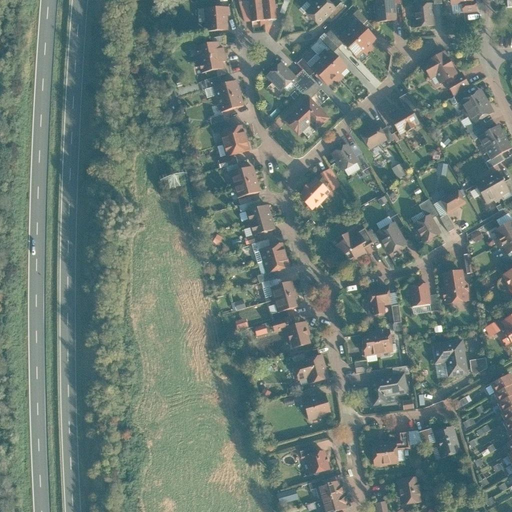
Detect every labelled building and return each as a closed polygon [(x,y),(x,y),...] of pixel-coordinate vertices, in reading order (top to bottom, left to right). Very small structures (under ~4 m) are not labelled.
[(262,20),(260,0),(247,0),(237,2),(243,22),(262,20)] [(275,19),(273,0),(260,0),(262,20),(275,19)] [(314,0),(309,6),(306,2),(298,10),(303,15),(304,13),(317,26),(328,16),(336,9),(335,7),(327,0),(314,0)] [(395,4),(394,0),(372,0),(375,23),(397,21),(395,4)] [(340,2),(335,7),(336,9),(328,16),(332,20),(346,8),(340,2)] [(434,26),(432,3),(412,4),(414,28),(434,26)] [(472,3),(461,4),(462,13),(476,12),(475,3),(472,3)] [(229,15),(228,6),(204,7),(205,31),(227,30),(226,15),(229,15)] [(357,22),(362,26),(367,21),(357,11),(352,16),(357,22)] [(362,26),(357,22),(348,31),(370,53),(373,50),(370,46),(376,40),(362,26)] [(370,53),(348,31),(339,40),(356,58),(363,52),(367,56),(370,53)] [(194,47),(196,60),(199,74),(223,69),(221,62),(225,62),(223,54),(222,47),(218,48),(217,43),(194,47)] [(346,67),(329,49),(326,52),(324,49),(316,56),(319,59),(340,81),(343,77),(340,74),(346,67)] [(457,74),(444,51),(420,64),(430,79),(435,77),(440,84),(444,82),(457,74)] [(314,72),(310,67),(301,59),(296,63),(302,70),(308,77),(314,72)] [(340,81),(319,59),(310,67),(314,72),(326,87),(333,80),(337,84),(340,81)] [(295,76),(280,61),(265,77),(279,92),(290,82),(295,77),(295,76)] [(302,70),(295,76),(295,77),(290,82),(302,94),(315,83),(308,77),(302,70)] [(460,72),(457,74),(444,82),(454,97),(462,92),(469,87),(460,72)] [(206,89),(212,87),(221,85),(218,77),(203,81),(206,89)] [(212,101),(239,93),(235,81),(221,85),(212,87),(214,96),(210,97),(212,101)] [(320,89),(315,83),(302,94),(307,98),(308,97),(310,98),(320,89)] [(480,90),(466,98),(459,103),(463,110),(460,112),(462,115),(487,102),(480,90)] [(466,98),(462,92),(454,97),(449,100),(453,106),(459,103),(466,98)] [(239,93),(212,101),(213,106),(216,105),(219,113),(243,107),(239,93)] [(399,98),(404,108),(408,106),(411,112),(416,109),(407,93),(399,98)] [(310,98),(308,97),(307,98),(283,122),(297,136),(308,126),(315,132),(330,118),(310,98)] [(487,102),(462,115),(465,119),(467,118),(471,125),(479,121),(493,113),(487,102)] [(411,112),(408,106),(404,108),(388,118),(398,136),(404,133),(404,134),(415,128),(414,127),(418,124),(411,112)] [(222,115),(208,119),(210,124),(223,121),(222,115)] [(228,119),(223,121),(210,124),(213,134),(217,133),(231,129),(228,119)] [(466,128),(469,134),(483,127),(479,121),(471,125),(466,128)] [(381,130),(377,123),(359,133),(369,150),(385,141),(386,141),(381,130)] [(217,133),(221,144),(245,138),(242,126),(231,129),(217,133)] [(387,127),(381,130),(386,141),(385,141),(387,144),(394,140),(387,127)] [(483,127),(469,134),(473,141),(478,138),(487,133),(483,127)] [(499,127),(487,133),(478,138),(482,145),(478,148),(480,152),(505,137),(499,127)] [(505,137),(480,152),(483,156),(486,154),(490,160),(500,154),(511,147),(505,137)] [(245,138),(221,144),(224,157),(249,151),(245,138)] [(355,157),(347,144),(330,153),(341,172),(352,166),(358,163),(355,157)] [(361,154),(355,157),(358,163),(352,166),(357,174),(369,168),(361,154)] [(504,161),(500,154),(490,160),(485,163),(489,170),(504,161)] [(234,156),(217,161),(219,169),(225,167),(236,164),(234,156)] [(398,179),(407,174),(401,163),(392,168),(398,179)] [(447,175),(448,164),(439,163),(437,174),(447,175)] [(236,164),(225,167),(226,172),(238,169),(236,164)] [(228,187),(256,179),(252,168),(229,174),(231,182),(227,183),(228,187)] [(322,178),(318,182),(326,190),(328,187),(332,191),(340,186),(330,169),(320,174),(322,178)] [(497,173),(486,179),(498,200),(509,193),(504,184),(497,173)] [(314,178),(296,197),(311,211),(314,208),(315,210),(327,197),(326,196),(329,193),(326,190),(318,182),(314,178)] [(259,191),(256,179),(228,187),(229,191),(233,190),(235,198),(259,191)] [(486,179),(475,186),(487,206),(498,200),(486,179)] [(465,204),(458,191),(439,201),(447,215),(465,204)] [(429,215),(431,219),(437,216),(428,200),(418,205),(425,217),(429,215)] [(250,203),(239,206),(241,211),(252,209),(250,203)] [(244,226),(271,218),(267,206),(244,213),(247,221),(243,222),(244,226)] [(395,223),(399,230),(403,227),(397,215),(390,219),(392,224),(395,223)] [(425,217),(411,225),(422,244),(440,233),(431,219),(429,215),(425,217)] [(453,229),(446,215),(440,219),(447,232),(453,229)] [(274,230),(271,218),(244,226),(245,230),(249,229),(251,236),(258,234),(274,230)] [(493,241),(495,246),(511,236),(511,220),(493,232),(497,238),(493,241)] [(392,224),(375,234),(387,257),(408,246),(399,230),(395,223),(392,224)] [(356,236),(363,248),(372,243),(364,228),(354,234),(356,236)] [(472,234),(475,242),(483,239),(480,230),(472,234)] [(353,261),(366,253),(363,248),(356,236),(353,238),(350,232),(340,238),(342,241),(334,245),(341,256),(343,255),(345,258),(347,259),(349,260),(351,259),(353,261)] [(261,242),(258,234),(251,236),(246,238),(249,246),(251,245),(261,242)] [(511,251),(511,236),(495,246),(498,250),(503,248),(507,254),(511,251)] [(267,240),(261,242),(251,245),(253,253),(258,252),(258,251),(270,247),(267,240)] [(261,262),(286,255),(282,244),(270,247),(258,251),(258,252),(261,262)] [(289,267),(286,255),(261,262),(265,274),(273,272),(289,267)] [(471,273),(468,255),(461,256),(464,274),(471,273)] [(511,269),(501,277),(511,295),(511,269)] [(441,287),(444,305),(470,302),(467,284),(464,284),(463,271),(442,274),(443,287),(441,287)] [(275,279),(273,272),(265,274),(256,276),(258,284),(259,284),(275,279)] [(277,286),(275,279),(259,284),(261,291),(269,289),(277,286)] [(269,302),(297,295),(293,282),(277,286),(269,289),(271,297),(268,298),(269,302)] [(428,284),(407,287),(410,308),(431,305),(430,297),(428,284)] [(387,287),(368,289),(371,317),(384,315),(383,306),(390,305),(387,287)] [(300,307),(297,295),(269,302),(270,306),(274,305),(276,313),(286,311),(300,307)] [(436,296),(430,297),(431,305),(432,312),(438,311),(436,296)] [(400,323),(398,306),(390,307),(393,324),(400,323)] [(286,311),(276,313),(271,315),(273,322),(288,318),(286,311)] [(511,316),(500,324),(505,333),(500,336),(505,347),(511,343),(511,344),(511,316)] [(246,318),(236,320),(238,328),(248,326),(246,318)] [(291,326),(288,318),(273,322),(270,323),(273,334),(283,332),(284,328),(291,326)] [(310,336),(305,322),(291,326),(284,328),(283,332),(287,344),(288,343),(290,350),(309,344),(307,337),(310,336)] [(266,324),(255,326),(256,336),(268,334),(266,324)] [(392,353),(389,330),(375,332),(378,355),(392,353)] [(378,355),(375,332),(360,335),(364,358),(378,355)] [(467,376),(462,340),(431,345),(434,366),(445,364),(447,379),(467,376)] [(297,383),(306,380),(307,385),(328,380),(321,355),(319,356),(317,348),(303,353),(305,360),(292,364),(297,383)] [(485,359),(470,362),(471,371),(474,377),(487,369),(485,359)] [(356,362),(357,372),(368,371),(366,361),(356,362)] [(392,369),(393,375),(404,374),(409,373),(408,367),(392,369)] [(393,375),(368,379),(372,407),(386,405),(385,398),(406,394),(404,374),(393,375)] [(494,395),(511,385),(511,378),(510,375),(489,386),(494,395)] [(493,396),(497,404),(511,396),(511,385),(494,395),(493,396)] [(330,416),(324,394),(309,398),(308,396),(300,398),(307,423),(330,416)] [(496,405),(501,414),(511,407),(511,396),(497,404),(496,405)] [(403,401),(405,409),(414,408),(413,399),(403,401)] [(499,415),(504,423),(511,419),(511,407),(501,414),(499,415)] [(466,428),(475,424),(472,419),(463,423),(466,428)] [(507,434),(511,431),(511,419),(504,423),(502,425),(507,434)] [(461,454),(453,427),(432,434),(441,460),(461,454)] [(431,430),(418,433),(421,445),(429,443),(427,437),(432,436),(431,430)] [(398,442),(395,443),(396,452),(409,451),(407,434),(398,434),(398,442)] [(396,452),(395,443),(370,446),(372,468),(397,465),(396,452)] [(303,457),(315,454),(313,448),(298,452),(300,460),(304,459),(303,457)] [(315,454),(303,457),(304,459),(309,477),(329,471),(323,452),(315,454)] [(422,504),(418,478),(396,481),(399,507),(422,504)] [(315,489),(323,487),(321,482),(307,485),(309,491),(315,490),(315,489)] [(315,490),(319,503),(343,496),(339,482),(323,487),(315,489),(315,490)] [(278,492),(280,503),(299,500),(297,489),(278,492)] [(343,496),(319,503),(321,511),(339,511),(347,510),(343,496)] [(386,511),(385,503),(374,505),(375,511),(386,511)]
